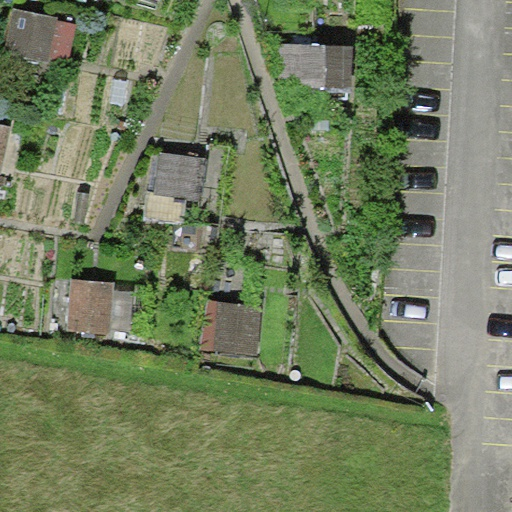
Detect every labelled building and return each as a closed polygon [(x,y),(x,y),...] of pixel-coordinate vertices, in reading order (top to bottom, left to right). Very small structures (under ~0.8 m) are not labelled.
[(13,3),(7,48),(50,54),(56,9),(13,3)] [(329,41),(329,78),(352,79),(352,41),(329,41)] [(0,119),(0,165),(2,165),(9,121),(0,119)] [(158,148),(157,186),(198,187),(199,149),(158,148)] [(75,272),(73,326),(108,327),(110,273),(75,272)] [(211,294),(208,350),(262,352),(264,297),(211,294)]
